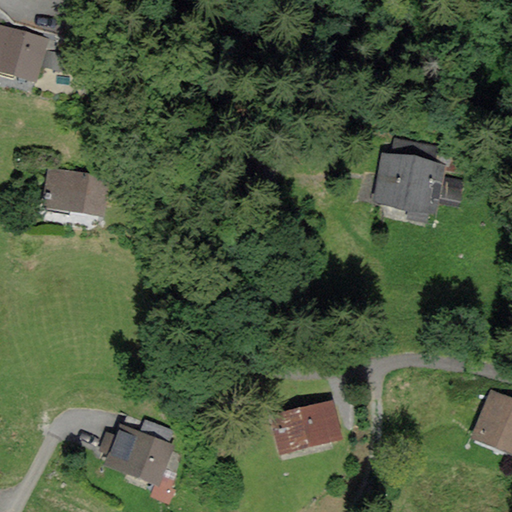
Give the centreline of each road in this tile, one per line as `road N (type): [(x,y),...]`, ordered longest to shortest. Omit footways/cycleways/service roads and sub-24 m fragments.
road 1 (residential): [(35,0),(92,37),(153,337),(199,355),(270,363),(358,367),(406,359),(511,375)]
road 2 (track): [(362,511),(379,473),(376,364)]
